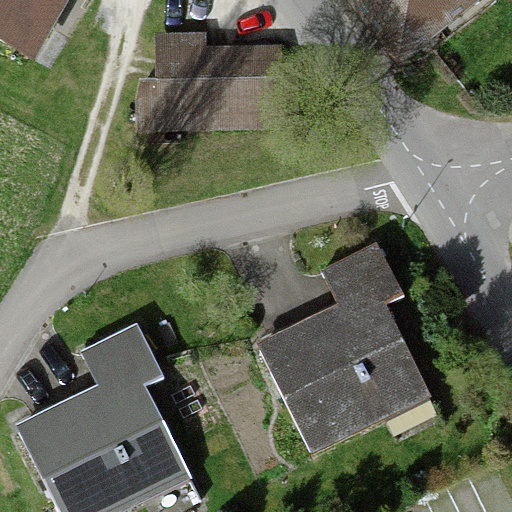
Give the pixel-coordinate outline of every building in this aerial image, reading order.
[(45,0),(0,0),(0,19),(28,34),(45,0)] [(452,0),(380,0),(408,35),(452,0)] [(162,132),(298,136),(300,64),(164,60),(162,132)] [(276,358),(317,449),(425,400),(384,309),(276,358)] [(72,511),(99,511),(180,477),(141,385),(37,430),(72,511)]
